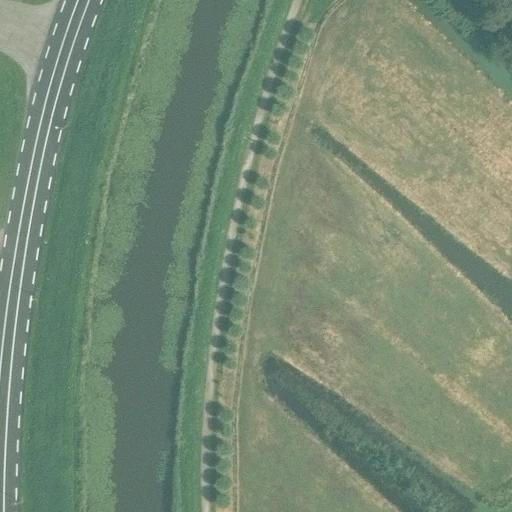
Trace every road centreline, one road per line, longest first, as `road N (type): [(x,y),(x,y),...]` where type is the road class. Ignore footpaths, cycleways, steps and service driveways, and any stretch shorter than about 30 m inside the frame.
road 1 (primary): [(8,511),(26,284),(67,86),(96,0)]
road 2 (primary): [(69,0),(30,131),(0,332)]
